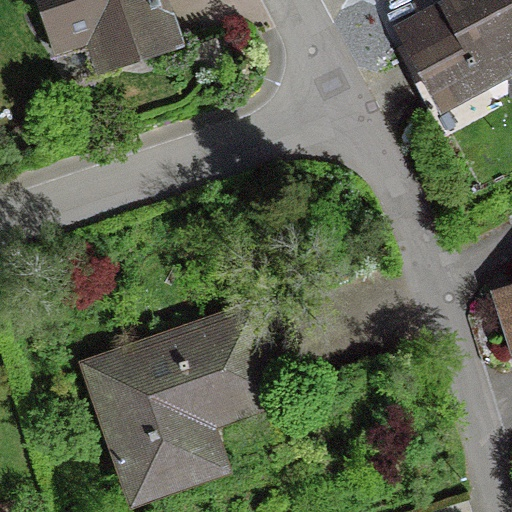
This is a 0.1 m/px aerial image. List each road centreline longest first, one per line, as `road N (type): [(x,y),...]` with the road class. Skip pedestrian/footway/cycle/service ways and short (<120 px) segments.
road 1 (residential): [(346,104),(432,279),(505,511)]
road 2 (residential): [(0,222),(346,104)]
